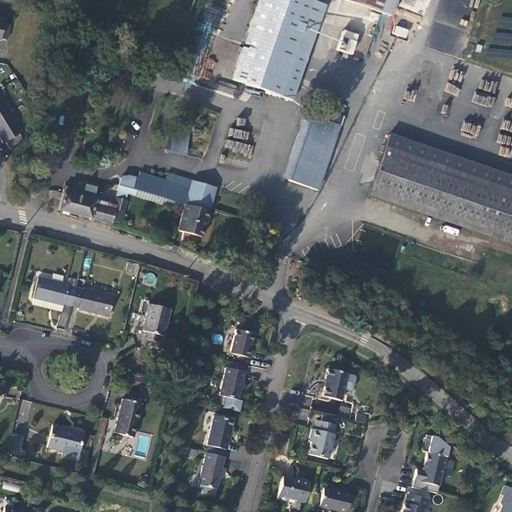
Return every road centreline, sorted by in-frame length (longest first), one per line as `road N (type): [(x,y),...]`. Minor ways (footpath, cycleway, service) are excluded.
road 1 (tertiary): [(298,313),(138,248),(0,211)]
road 2 (tertiary): [(511,459),(375,348),(298,313)]
road 3 (unknown): [(296,212),(286,177),(352,0)]
road 4 (residential): [(298,313),(245,511)]
road 5 (residential): [(32,351),(39,392),(72,401),(90,396),(98,384),(95,358),(53,341)]
road 6 (unknown): [(296,212),(268,190),(141,164)]
road 7 (residential): [(378,472),(391,475),(401,435),(374,428),(364,469)]
